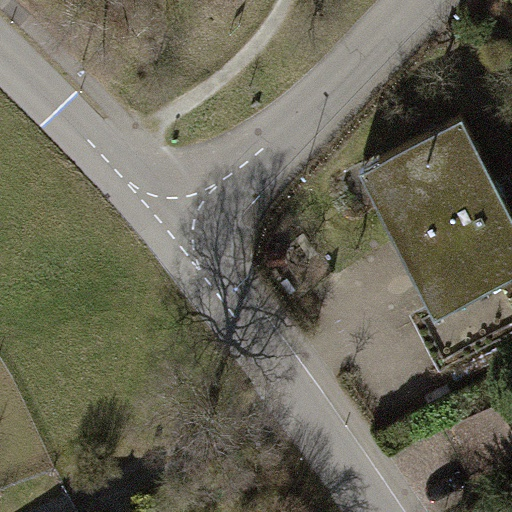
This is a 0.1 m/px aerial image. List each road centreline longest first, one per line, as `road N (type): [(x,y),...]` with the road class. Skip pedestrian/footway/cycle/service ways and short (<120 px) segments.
road 1 (tertiary): [(373,511),(176,227)]
road 2 (residential): [(176,227),(403,0)]
road 3 (tertiary): [(176,227),(0,51)]
